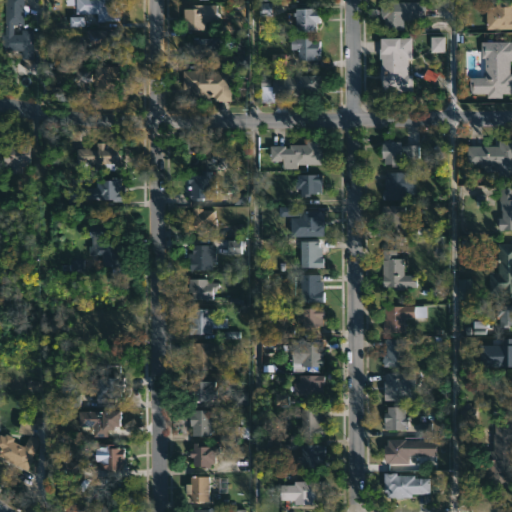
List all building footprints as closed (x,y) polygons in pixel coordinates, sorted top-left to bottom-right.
[(7,27),(6,36),(14,36),(14,31),(26,31),(25,61),(14,61),(14,53),(0,52),(0,0),(17,0),(17,27),(7,27)] [(115,0),(115,21),(92,21),(92,14),(72,14),(72,0),(115,0)] [(511,2),(511,29),(486,29),(485,6),(495,6),(495,2),(511,2)] [(402,18),(402,30),(384,30),(385,18),(377,18),(377,3),(415,3),(415,18),(402,18)] [(203,32),(179,31),(179,5),(203,6),(203,32)] [(317,31),(293,32),(293,9),(317,8),(317,31)] [(116,42),(116,51),(99,50),(99,44),(80,44),(80,31),(116,32),(116,42)] [(444,36),(430,37),(431,52),(445,52),(444,36)] [(411,60),(410,94),(381,93),(381,81),(379,81),(381,60),(378,60),(378,38),(411,39),(411,60)] [(214,39),(215,63),(195,63),(195,55),(185,55),(185,45),(188,45),(188,39),(214,39)] [(322,60),(297,60),(297,41),(322,41),(322,60)] [(511,61),(508,61),(508,72),(511,72),(511,93),(501,93),(501,97),(486,97),(486,93),(469,93),(469,77),(484,77),(483,57),(480,57),(480,42),(511,42),(511,61)] [(285,54),(273,54),(273,65),(285,65),(285,54)] [(117,64),(118,86),(97,87),(91,83),(91,80),(72,80),(72,66),(85,66),(85,71),(88,71),(88,64),(117,64)] [(223,69),(225,100),(206,100),(206,92),(182,92),(181,69),(223,69)] [(306,72),(306,74),(318,74),(319,90),(272,91),(271,76),(274,76),(274,73),(306,72)] [(317,139),(316,148),(320,148),(319,164),(296,164),(296,168),(281,168),(282,160),(268,160),(268,145),(284,145),(284,147),(287,147),(288,144),(304,144),(304,139),(317,139)] [(511,139),(511,173),(501,173),(501,163),(466,163),(466,145),(499,144),(499,139),(511,139)] [(116,140),(117,166),(75,168),(74,148),(95,148),(94,142),(116,140)] [(399,140),(399,144),(416,144),(416,157),(406,157),(406,150),(400,150),(400,166),(389,166),(389,163),(382,163),(382,157),(380,157),(380,142),(383,142),(383,140),(399,140)] [(27,142),(26,170),(4,170),(4,142),(27,142)] [(209,170),(209,181),(214,181),(214,196),(202,196),(202,199),(189,199),(189,183),(184,182),(184,174),(199,174),(199,169),(209,170)] [(405,171),(414,172),(414,193),(404,193),(404,198),(382,198),(382,189),(384,189),(384,171),(405,171)] [(319,187),(319,191),(315,191),(315,193),(308,193),(308,195),(299,196),(299,188),(293,188),(293,180),(295,180),(295,173),(320,173),(319,187)] [(119,187),(119,191),(123,191),(123,200),(84,198),(84,187),(94,187),(94,177),(119,178),(119,187)] [(511,187),(511,229),(497,229),(497,217),(501,217),(500,209),(499,209),(498,203),(498,187),(511,187)] [(247,193),(234,192),(233,204),(246,205),(247,193)] [(405,204),(405,217),(400,217),(400,226),(384,226),(384,216),(381,216),(381,205),(405,204)] [(291,205),(291,211),(300,211),(300,216),(301,216),(301,210),(323,211),(323,236),(290,236),(289,215),(278,215),(278,205),(291,205)] [(201,208),(213,209),(213,229),(203,229),(203,231),(187,231),(188,215),(190,215),(191,208),(201,208)] [(98,223),(99,242),(118,242),(119,266),(105,267),(105,264),(97,264),(96,252),(88,252),(88,235),(85,235),(85,223),(98,223)] [(319,247),(320,267),(299,267),(299,240),(319,240),(319,247)] [(241,254),(241,241),(229,241),(229,254),(241,254)] [(511,296),(508,296),(508,292),(488,292),(487,271),(497,271),(496,243),(511,242),(511,296)] [(212,244),(212,248),(214,249),(214,261),(190,260),(190,244),(212,244)] [(396,249),(396,258),(403,258),(404,274),(412,274),(412,286),(381,286),(381,249),(396,249)] [(83,271),(84,260),(73,259),(73,271),(83,271)] [(318,275),(318,280),(321,280),(323,301),(299,301),(300,273),(318,274),(318,275)] [(205,277),(205,284),(213,284),(213,298),(190,298),(190,297),(187,297),(188,277),(205,277)] [(471,279),(457,280),(458,300),(472,299),(471,279)] [(511,325),(498,326),(498,316),(495,316),(495,305),(511,304),(511,325)] [(401,305),(402,331),(381,332),(381,318),(384,317),(384,312),(382,312),(382,305),(401,305)] [(217,321),(217,324),(210,324),(211,333),(189,334),(189,322),(186,322),(186,308),(220,308),(220,321),(217,321)] [(300,308),(299,328),(323,329),(324,309),(300,308)] [(402,365),(381,366),(381,356),(384,356),(384,338),(402,338),(402,365)] [(480,368),(511,366),(511,338),(493,339),(493,345),(480,345),(480,368)] [(320,366),(301,366),(301,362),(290,362),(290,341),(321,341),(320,366)] [(208,370),(188,369),(188,343),(217,343),(216,358),(208,358),(208,370)] [(412,399),(383,400),(383,372),(411,372),(412,399)] [(212,381),(212,394),(209,394),(208,405),(188,404),(189,374),(201,375),(201,380),(212,381)] [(309,394),(309,397),(301,397),(301,394),(292,394),(292,382),(298,382),(298,375),(322,375),(322,385),(321,385),(320,392),(317,392),(317,394),(309,394)] [(123,379),(123,383),(125,383),(125,392),(123,392),(123,398),(117,398),(117,403),(107,403),(107,400),(98,400),(98,378),(123,379)] [(79,396),(69,394),(67,405),(78,407),(79,396)] [(402,405),(402,416),(406,416),(406,424),(402,424),(402,428),(382,428),(382,413),(386,413),(386,407),(389,407),(389,405),(402,405)] [(319,410),(321,424),(322,424),(322,434),(299,434),(299,408),(319,408),(319,410)] [(208,410),(208,433),(192,432),(192,423),(190,423),(191,409),(208,410)] [(79,411),(79,427),(95,427),(95,434),(109,434),(109,428),(122,428),(122,411),(79,411)] [(511,479),(485,479),(485,450),(493,450),(494,416),(511,416),(511,479)] [(420,436),(431,436),(431,423),(420,423),(420,436)] [(225,439),(247,439),(247,433),(238,433),(238,426),(226,426),(225,439)] [(8,436),(13,438),(11,441),(23,448),(30,436),(39,441),(30,458),(32,459),(26,470),(0,457),(0,452),(1,450),(0,449),(0,435),(1,436),(3,433),(8,436)] [(404,439),(416,439),(417,454),(407,454),(407,462),(387,462),(386,439),(404,439)] [(198,442),(198,446),(215,446),(215,453),(212,453),(212,462),(207,462),(207,466),(190,465),(190,456),(188,456),(188,449),(190,449),(190,442),(198,442)] [(327,445),(327,466),(303,467),(303,456),(299,456),(299,444),(327,445)] [(116,445),(116,449),(126,449),(126,461),(124,461),(124,469),(105,469),(105,445),(116,445)] [(80,474),(81,461),(64,461),(64,474),(80,474)] [(400,472),(400,474),(413,474),(413,477),(429,477),(429,494),(383,493),(384,472),(400,472)] [(207,475),(208,500),(189,500),(189,493),(185,493),(184,483),(189,483),(189,476),(207,475)] [(310,498),(310,504),(293,504),(294,499),(279,500),(279,485),(293,485),(293,481),(314,481),(314,498),(310,498)] [(64,511),(66,501),(79,502),(79,505),(113,509),(112,511),(64,511)]
